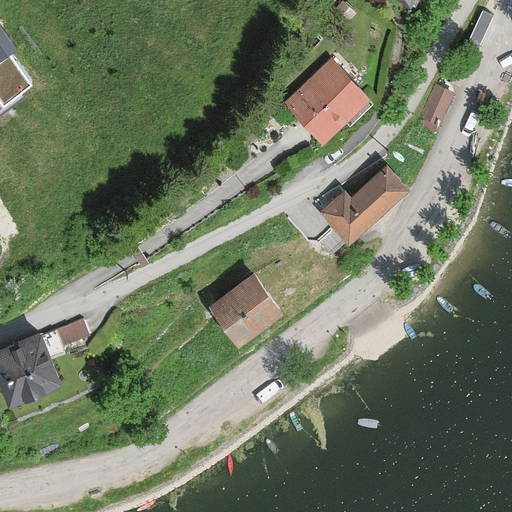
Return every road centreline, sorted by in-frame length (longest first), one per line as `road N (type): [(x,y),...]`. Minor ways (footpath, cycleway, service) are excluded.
road 1 (residential): [(0,497),(162,450),(366,291),(435,177),(511,0)]
road 2 (residential): [(464,0),(409,100),(349,159),(263,215),(147,274),(0,334)]
